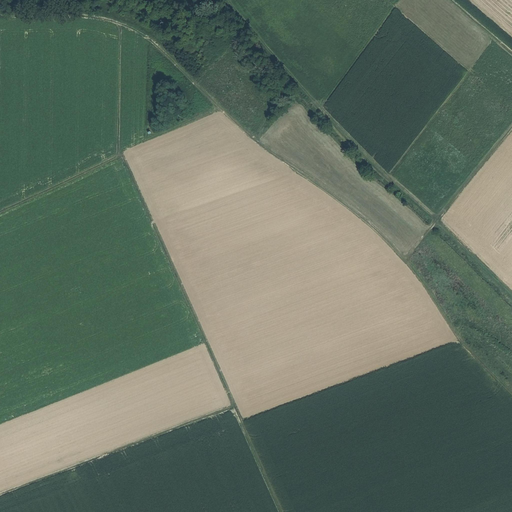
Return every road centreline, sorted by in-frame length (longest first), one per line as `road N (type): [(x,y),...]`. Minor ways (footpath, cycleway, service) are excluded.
road 1 (track): [(0,16),(93,19),(142,38),(267,154),(369,221),(401,259),(435,223)]
road 2 (track): [(282,511),(116,146),(118,25)]
road 3 (track): [(225,0),(363,160),(435,223)]
road 4 (track): [(234,404),(0,493)]
road 5 (track): [(0,211),(220,109)]
road 6 (track): [(401,259),(481,369),(511,397)]
road 7 (track): [(435,223),(511,127)]
